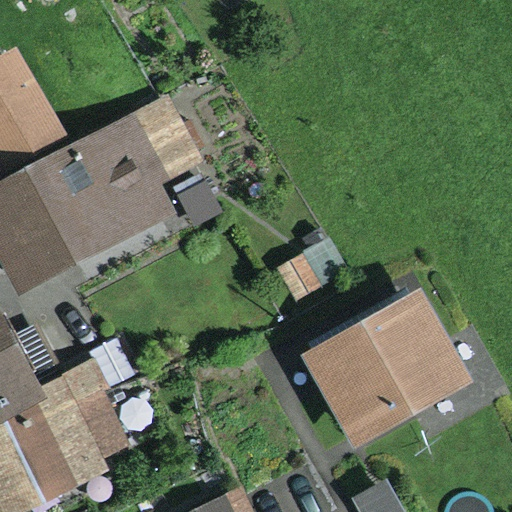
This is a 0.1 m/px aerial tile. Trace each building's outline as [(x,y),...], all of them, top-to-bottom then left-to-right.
[(0,73),(0,150),(5,159),(51,132),(14,66),(0,73)] [(190,154),(164,107),(0,192),(0,202),(34,268),(153,205),(140,181),(190,154)] [(305,259),(283,271),(292,289),(314,277),(305,259)] [(416,305),(317,360),(357,432),(456,376),(416,305)] [(0,409),(48,383),(62,376),(55,361),(45,367),(27,332),(4,344),(0,336),(0,409)] [(0,503),(86,461),(48,383),(0,409),(0,503)] [(194,511),(247,511),(237,490),(194,511)]
